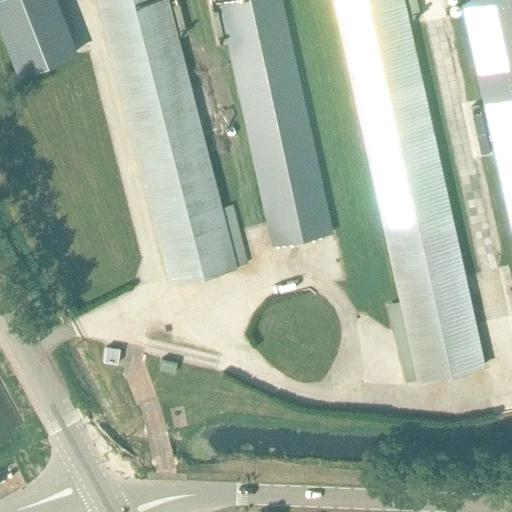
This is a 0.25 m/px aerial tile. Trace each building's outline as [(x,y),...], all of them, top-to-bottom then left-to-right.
[(78,54),(57,0),(0,0),(0,31),(18,78),(78,54)] [(168,281),(169,284),(247,264),(232,205),(221,208),(168,0),(95,0),(166,281),(168,281)] [(217,0),(271,247),(333,234),(282,0),(217,0)] [(387,304),(406,384),(430,378),(485,366),(403,0),(332,0),(398,302),(387,304)] [(511,0),(461,0),(511,228),(511,0)] [(328,335),(328,334),(328,328),(326,321),(323,316),(319,311),(314,307),(309,304),(302,302),(295,301),(289,302),(282,304),(276,307),(272,311),(268,316),(265,321),(263,328),(262,334),(262,340),(264,346),(268,354),(271,357),(277,362),(282,365),(289,367),(294,367),(300,367),(308,365),(313,362),(318,358),(322,354),(325,348),(328,340),(328,335)]
